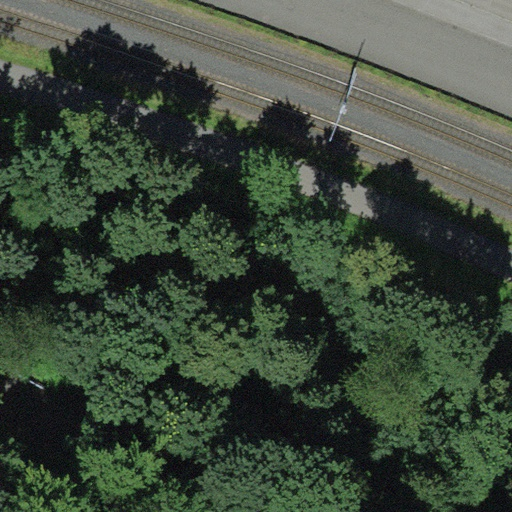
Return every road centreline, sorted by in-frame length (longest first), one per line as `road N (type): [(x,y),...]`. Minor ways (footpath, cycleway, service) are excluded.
road 1 (residential): [(281,0),(511,88)]
road 2 (residential): [(0,395),(160,511)]
